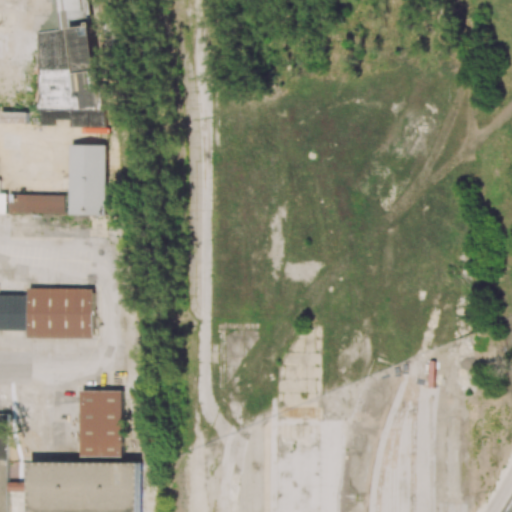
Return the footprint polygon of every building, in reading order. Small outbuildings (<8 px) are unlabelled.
[(98,109),(96,0),(44,0),(46,109),(98,109)] [(107,110),(41,110),(40,125),(55,125),(55,119),(72,119),(71,130),(106,130),(107,110)] [(108,145),(72,144),(71,214),(107,215),(108,145)] [(0,213),(7,214),(8,193),(0,193),(0,213)] [(66,195),(9,194),(9,212),(65,213),(66,195)] [(0,329),(29,330),(29,337),(95,338),(95,288),(29,288),(29,295),(0,295),(0,329)] [(82,455),(102,455),(101,461),(123,462),(124,391),(83,390),(82,455)] [(8,511),(9,413),(0,413),(0,511),(8,511)] [(140,511),(141,462),(31,461),(30,511),(140,511)]
